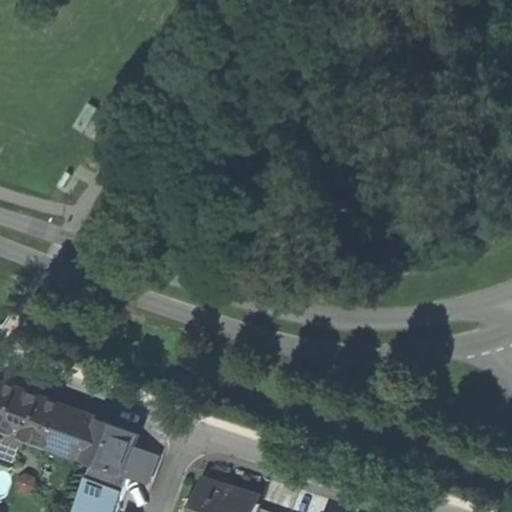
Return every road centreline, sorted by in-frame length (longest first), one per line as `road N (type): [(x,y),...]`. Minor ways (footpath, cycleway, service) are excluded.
road 1 (unclassified): [(0,223),(318,326),(397,331),(510,313)]
road 2 (residential): [(471,511),(196,417)]
road 3 (residential): [(196,417),(8,347)]
